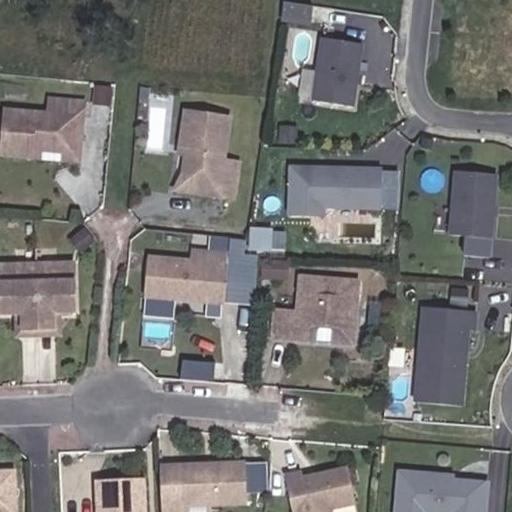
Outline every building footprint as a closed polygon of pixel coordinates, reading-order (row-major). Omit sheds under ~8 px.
[(370,97),(380,34),(340,28),(330,91),(370,97)] [(302,67),(301,93),(312,93),(313,68),(302,67)] [(77,151),(87,139),(89,113),(95,113),(97,96),(59,93),(58,108),(15,105),(11,151),(46,155),(47,148),(56,149),(77,151)] [(253,153),(238,151),(244,109),(197,102),(192,137),(199,138),(198,147),(194,168),(206,178),(232,182),(231,188),(248,190),(253,153)] [(156,108),(155,148),(174,149),(175,108),(156,108)] [(77,151),(92,155),(95,113),(89,113),(87,139),(77,151)] [(396,199),(397,160),(351,158),(351,163),(341,162),(341,158),(307,157),(306,204),(339,205),(340,197),(396,199)] [(507,230),(511,174),(511,166),(472,163),(466,226),(507,230)] [(231,188),(232,182),(206,178),(194,168),(186,182),(231,188)] [(196,245),(225,247),(226,236),(197,234),(196,245)] [(157,287),(236,297),(241,257),(162,248),(157,287)] [(72,312),(93,312),(92,261),(8,262),(9,313),(30,313),(35,313),(35,330),(68,329),(68,312),(72,312)] [(352,336),(374,338),(380,276),(319,270),(316,305),(293,302),(290,330),(335,334),(336,323),(342,318),(349,320),(354,325),(352,336)] [(460,318),(461,300),(444,298),(443,316),(460,318)] [(481,398),(488,322),(494,322),(496,303),(461,300),(460,318),(443,316),(436,394),(481,398)] [(30,335),(73,334),(72,312),(68,312),(68,329),(35,330),(35,313),(30,313),(30,335)] [(348,511),(346,503),(371,497),(363,460),(338,466),(333,473),(319,476),(317,465),(300,469),(308,511),(348,511)] [(200,511),(200,502),(262,500),(261,461),(228,461),(229,465),(221,465),(221,462),(195,462),(195,465),(175,465),(177,511),(200,511)] [(503,511),(506,473),(483,471),(483,477),(473,476),(474,466),(420,461),(415,511),(447,511),(448,500),(468,502),(486,503),(485,511),(503,511)] [(0,511),(26,511),(32,511),(30,466),(0,467),(0,511)] [(151,511),(151,510),(161,508),(160,476),(109,479),(109,511),(151,511)] [(485,511),(486,503),(468,502),(467,511),(485,511)]
